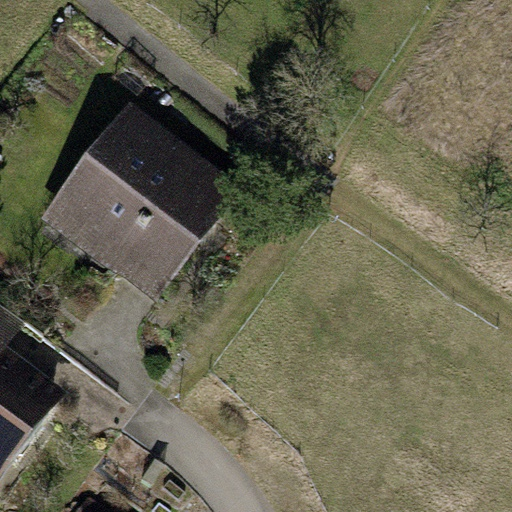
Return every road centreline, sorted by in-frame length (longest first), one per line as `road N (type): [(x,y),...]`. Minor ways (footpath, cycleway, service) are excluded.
road 1 (track): [(511,295),(89,0)]
road 2 (residential): [(155,411),(251,511)]
